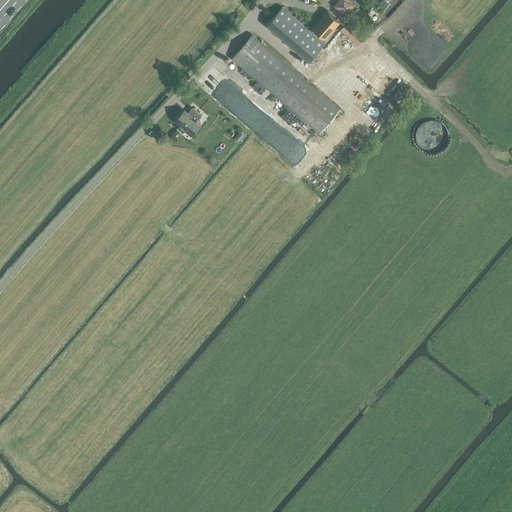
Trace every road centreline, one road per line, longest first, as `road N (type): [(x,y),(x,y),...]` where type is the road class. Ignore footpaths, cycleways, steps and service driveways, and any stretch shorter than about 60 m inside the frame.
road 1 (track): [(511,169),(491,164),(335,13),(306,9)]
road 2 (track): [(0,115),(100,0)]
